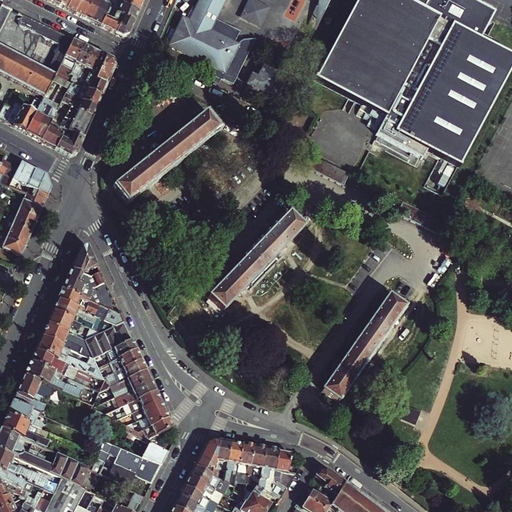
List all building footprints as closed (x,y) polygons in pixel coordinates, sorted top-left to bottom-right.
[(59,0),(56,5),(65,10),(70,0),(59,0)] [(81,0),(70,0),(65,10),(74,14),(81,0)] [(81,0),(74,14),(82,18),(91,0),(81,0)] [(91,0),(82,18),(91,22),(100,3),(101,0),(91,0)] [(108,7),(117,13),(134,22),(138,12),(120,4),(112,0),(108,7)] [(142,4),(134,0),(122,0),(120,4),(138,12),(142,4)] [(199,0),(189,21),(182,18),(168,47),(224,74),(221,80),(233,86),(255,41),(246,36),(243,36),(241,38),(238,46),(234,44),(239,32),(215,20),(225,0),(314,0),(314,6),(321,10),(325,0),(199,0)] [(270,8),(254,0),(248,0),(240,18),(260,28),(270,8)] [(421,10),(401,0),(356,0),(314,84),(385,118),(375,140),(423,160),(428,152),(460,167),(511,62),(511,59),(487,46),(451,27),(438,19),(421,10)] [(464,0),(426,0),(421,10),(438,19),(451,27),(487,46),(491,38),(481,33),(491,14),(464,0)] [(100,26),(104,17),(106,13),(108,7),(100,3),(91,22),(100,26)] [(0,33),(11,11),(2,6),(0,10),(0,33)] [(134,22),(117,13),(115,18),(113,21),(119,24),(115,34),(121,37),(128,35),(134,22)] [(50,69),(59,73),(61,68),(63,64),(73,41),(24,17),(20,26),(60,46),(50,69)] [(100,26),(115,34),(119,24),(113,21),(104,17),(100,26)] [(76,65),(84,47),(73,41),(63,64),(74,69),(76,65)] [(91,50),(84,47),(76,65),(83,68),(91,50)] [(56,77),(0,49),(0,76),(44,99),(56,77)] [(90,72),(99,54),(91,50),(83,68),(90,72)] [(112,61),(99,54),(90,72),(82,89),(102,98),(115,68),(112,61)] [(247,85),(276,100),(286,78),(262,67),(257,78),(251,76),(247,85)] [(69,82),(73,74),(61,68),(59,73),(57,77),(65,81),(69,82)] [(65,81),(58,93),(65,97),(67,94),(72,84),(70,83),(69,82),(65,81)] [(67,94),(77,99),(97,109),(102,98),(82,89),(77,87),(74,85),(72,84),(67,94)] [(40,142),(48,128),(52,122),(60,107),(62,102),(63,100),(59,98),(47,118),(44,116),(44,118),(32,138),(40,142)] [(97,109),(77,99),(75,103),(65,98),(63,100),(62,102),(72,107),(93,118),(97,109)] [(36,114),(42,103),(37,99),(30,111),(36,114)] [(60,107),(69,112),(72,107),(62,102),(60,107)] [(4,123),(12,127),(23,107),(16,103),(12,110),(4,123)] [(25,134),(32,138),(44,118),(41,117),(47,105),(42,103),(36,114),(25,134)] [(5,106),(0,113),(0,121),(4,123),(12,110),(5,106)] [(25,134),(36,114),(30,111),(23,107),(12,127),(25,134)] [(74,122),(88,129),(93,118),(72,107),(69,112),(65,119),(73,123),(74,122)] [(284,109),(280,118),(286,122),(291,112),(284,109)] [(115,187),(127,202),(163,173),(217,130),(205,115),(143,164),(115,187)] [(84,139),(88,129),(74,122),(73,123),(65,119),(61,127),(60,127),(63,129),(66,130),(84,139)] [(52,122),(48,128),(60,134),(63,129),(60,127),(61,127),(52,122)] [(60,134),(48,128),(40,142),(55,150),(66,130),(63,129),(60,134)] [(77,155),(84,139),(66,130),(55,150),(69,158),(77,155)] [(302,166),(309,170),(315,158),(308,155),(302,166)] [(309,170),(316,173),(322,162),(315,158),(309,170)] [(0,184),(3,176),(10,164),(2,160),(0,165),(0,184)] [(322,162),(316,173),(323,177),(328,165),(322,162)] [(47,176),(21,163),(18,169),(12,180),(8,188),(16,191),(19,184),(29,188),(26,195),(44,203),(47,196),(48,196),(51,189),(47,176)] [(18,169),(10,164),(3,176),(12,180),(18,169)] [(329,180),(335,168),(328,165),(323,177),(329,180)] [(336,183),(342,171),(335,168),(329,180),(336,183)] [(349,175),(342,171),(336,183),(343,187),(349,175)] [(0,184),(8,188),(12,180),(3,176),(0,184)] [(44,203),(26,195),(23,203),(23,202),(16,218),(34,226),(44,203)] [(404,218),(409,206),(402,203),(397,214),(404,218)] [(416,210),(409,206),(404,218),(411,221),(416,210)] [(417,225),(423,213),(416,210),(411,221),(417,225)] [(430,216),(423,213),(417,225),(424,228),(430,216)] [(289,215),(209,298),(223,312),(303,228),(289,215)] [(436,220),(430,216),(424,228),(431,231),(436,220)] [(9,233),(27,241),(34,226),(16,218),(9,233)] [(436,220),(431,231),(437,234),(437,235),(443,223),(436,220)] [(444,238),(450,226),(443,223),(437,235),(444,238)] [(450,226),(444,238),(451,241),(457,230),(450,226)] [(27,241),(9,233),(2,249),(20,257),(27,241)] [(70,270),(82,275),(97,268),(87,246),(80,247),(70,270)] [(90,278),(82,275),(70,270),(62,290),(119,315),(100,274),(90,278)] [(119,315),(62,290),(57,301),(116,327),(123,324),(119,315)] [(388,298),(322,392),(338,403),(404,308),(388,298)] [(57,301),(52,312),(85,327),(92,330),(101,334),(116,327),(57,301)] [(52,312),(46,325),(85,342),(101,334),(92,330),(89,336),(82,333),(85,327),(52,312)] [(93,359),(103,354),(131,341),(123,324),(116,327),(101,334),(85,342),(85,343),(93,359)] [(46,325),(41,338),(74,352),(79,355),(85,342),(46,325)] [(41,338),(35,352),(78,371),(91,376),(103,381),(102,379),(99,372),(97,369),(94,361),(91,367),(72,358),(74,352),(41,338)] [(131,341),(103,354),(106,361),(109,360),(110,363),(118,359),(136,351),(131,341)] [(118,359),(110,363),(105,366),(109,375),(126,368),(140,361),(136,351),(118,359)] [(78,371),(35,352),(30,363),(64,378),(73,382),(76,375),(78,371)] [(103,381),(98,393),(145,371),(140,361),(126,368),(109,375),(102,379),(103,381)] [(30,363),(24,377),(46,387),(93,407),(94,403),(98,393),(86,388),(84,387),(81,393),(66,386),(63,388),(61,387),(64,378),(30,363)] [(78,371),(76,375),(89,380),(91,376),(78,371)] [(126,393),(150,382),(145,371),(98,393),(94,403),(112,395),(114,399),(126,393)] [(98,393),(103,381),(91,376),(89,380),(86,388),(98,393)] [(37,413),(42,415),(45,408),(38,404),(46,387),(24,377),(13,403),(37,413)] [(105,415),(122,407),(155,392),(150,382),(126,393),(114,399),(112,400),(114,405),(99,412),(105,415)] [(141,410),(159,401),(155,392),(122,407),(125,413),(121,414),(121,415),(113,420),(116,421),(125,417),(141,410)] [(145,419),(163,410),(159,401),(141,410),(145,419)] [(13,403),(7,416),(36,430),(40,431),(43,426),(42,423),(34,420),(37,413),(13,403)] [(413,431),(422,411),(414,407),(406,427),(413,431)] [(167,419),(163,410),(145,419),(149,428),(167,419)] [(36,430),(7,416),(0,431),(24,441),(45,450),(48,444),(33,437),(36,430)] [(131,425),(125,417),(116,421),(127,427),(131,425)] [(167,419),(149,428),(142,431),(138,433),(135,438),(143,442),(162,433),(172,428),(167,419)] [(24,441),(0,431),(0,449),(14,456),(49,473),(52,465),(23,453),(24,451),(21,446),(24,441)] [(164,437),(162,433),(143,442),(146,443),(158,450),(164,437)] [(194,467),(211,476),(217,441),(213,440),(206,444),(194,467)] [(222,482),(229,443),(217,441),(211,476),(222,482)] [(160,467),(138,458),(121,450),(104,443),(100,451),(108,455),(104,463),(96,460),(91,472),(113,483),(127,490),(134,476),(151,485),(160,467)] [(158,450),(146,443),(138,458),(160,467),(167,454),(158,450)] [(241,446),(229,443),(222,482),(233,487),(234,483),(241,446)] [(241,446),(234,483),(245,485),(252,448),(241,446)] [(264,450),(252,448),(245,485),(250,486),(250,482),(258,484),(264,450)] [(12,459),(14,456),(0,449),(0,471),(33,486),(44,490),(54,494),(54,495),(58,486),(18,466),(19,462),(12,459)] [(277,452),(264,450),(258,484),(257,487),(263,490),(280,500),(286,489),(272,480),(277,452)] [(272,480),(286,489),(295,475),(286,475),(290,455),(277,452),(272,480)] [(194,467),(189,477),(208,487),(222,495),(233,500),(237,495),(232,492),(233,487),(222,482),(211,476),(194,467)] [(311,482),(320,488),(337,498),(344,485),(325,470),(318,472),(311,482)] [(0,482),(1,482),(25,492),(23,497),(26,498),(27,497),(33,486),(0,471),(0,482)] [(208,487),(189,477),(184,487),(215,503),(217,505),(222,495),(208,487)] [(86,511),(85,511),(89,505),(92,499),(94,496),(61,479),(58,486),(54,495),(54,494),(49,503),(44,511),(86,511)] [(113,483),(104,501),(125,511),(136,511),(144,499),(127,490),(113,483)] [(337,498),(330,509),(334,511),(336,511),(352,491),(344,485),(337,498)] [(4,498),(0,487),(0,509),(12,504),(8,496),(4,498)] [(184,487),(178,497),(206,511),(214,511),(211,510),(215,503),(184,487)] [(239,499),(260,511),(264,511),(269,505),(258,498),(263,490),(257,487),(253,489),(250,496),(243,493),(239,499)] [(337,498),(320,488),(316,495),(313,492),(307,501),(325,511),(327,511),(330,509),(337,498)] [(379,511),(352,491),(336,511),(379,511)] [(24,501),(18,511),(31,511),(33,509),(41,495),(37,493),(33,500),(27,497),(26,498),(24,501)] [(206,511),(178,497),(173,508),(181,511),(206,511)] [(231,511),(260,511),(239,499),(231,511)] [(44,511),(49,503),(43,500),(37,510),(33,509),(31,511),(44,511)] [(98,510),(89,505),(85,511),(86,511),(125,511),(104,501),(103,500),(98,510)] [(325,511),(307,501),(302,509),(306,511),(325,511)]
